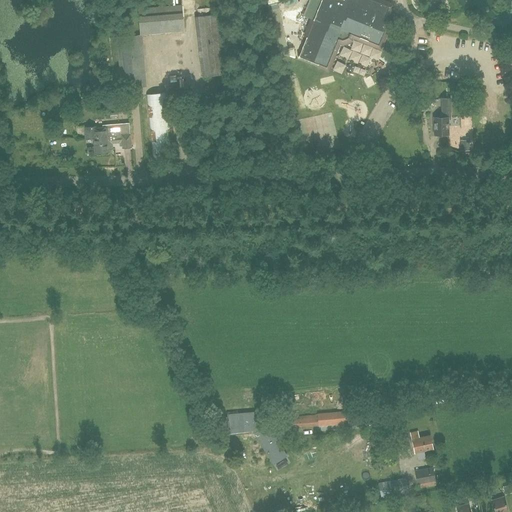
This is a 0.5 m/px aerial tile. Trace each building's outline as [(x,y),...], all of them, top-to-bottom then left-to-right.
[(306,37),(298,57),(318,65),(317,68),(323,71),(329,73),(340,45),(342,46),(353,41),(353,39),(381,51),(394,19),(391,18),(387,16),(391,7),(392,5),(380,0),(320,0),(313,20),(306,37)] [(180,6),(140,9),(142,33),(182,30),(180,6)] [(119,49),(122,87),(144,85),(141,47),(137,48),(136,37),(123,38),(124,49),(119,49)] [(152,153),(174,151),(167,92),(146,95),(152,153)] [(436,135),(436,137),(441,136),(441,135),(448,134),(448,126),(449,126),(448,110),(450,110),(450,98),(441,98),(442,112),(438,112),(438,117),(434,118),(434,135),(436,135)] [(97,126),(84,127),(85,133),(85,138),(93,137),(94,153),(108,152),(108,149),(112,148),(112,143),(119,143),(120,145),(122,145),(122,148),(131,147),(130,134),(129,123),(113,124),(103,125),(103,127),(97,127),(97,126)] [(363,410),(318,414),(319,425),(364,421),(363,410)] [(259,412),(229,415),(230,432),(260,430),(260,431),(255,434),(273,463),(286,456),(274,437),(276,435),(270,425),(268,426),(265,421),(264,415),(260,416),(259,412)] [(419,437),(418,431),(410,432),(415,453),(433,448),(430,435),(419,437)] [(436,485),(435,481),(433,467),(415,470),(417,484),(420,484),(421,488),(436,485)] [(381,497),(410,491),(407,477),(378,483),(381,497)] [(495,511),(507,511),(503,497),(492,501),(495,511)]
